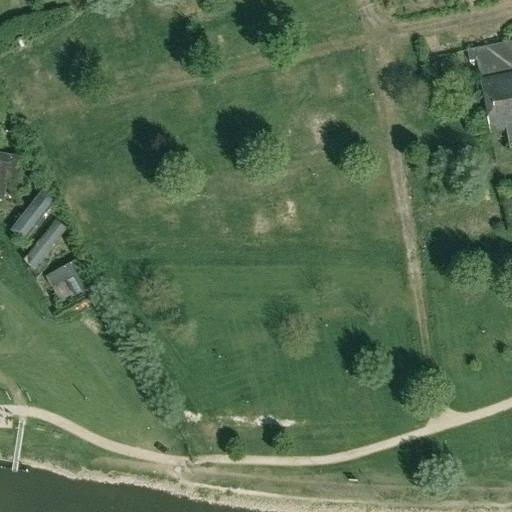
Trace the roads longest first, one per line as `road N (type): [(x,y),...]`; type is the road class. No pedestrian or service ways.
road 1 (track): [(83,104),(378,42)]
road 2 (track): [(392,143),(188,190)]
